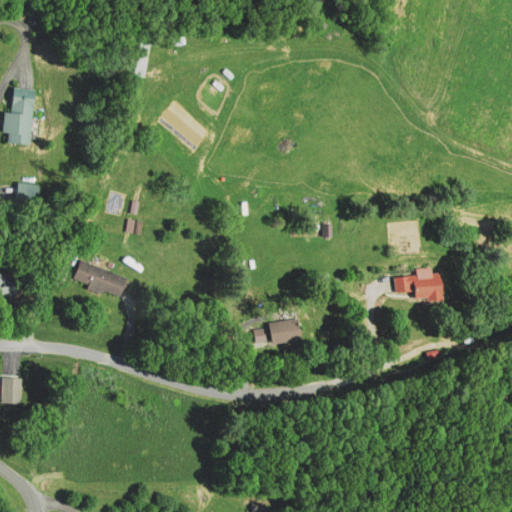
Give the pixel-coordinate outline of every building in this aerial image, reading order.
[(141,36),(134,74),(145,76),(152,38),(141,36)] [(15,84),(11,113),(5,112),(2,134),(10,136),(9,144),(30,147),(38,87),(15,84)] [(38,204),(14,202),(16,178),(40,180),(38,204)] [(322,221),(322,234),(333,234),(333,221),(322,221)] [(79,259),(125,274),(119,293),(73,278),(79,259)] [(0,268),(10,270),(8,278),(18,280),(15,296),(0,293),(0,268)] [(439,271),(394,275),(396,290),(413,289),(414,299),(441,296),(439,271)] [(301,336),(274,342),(269,321),(297,316),(301,336)] [(3,375),(1,400),(19,401),(20,377),(3,375)]
